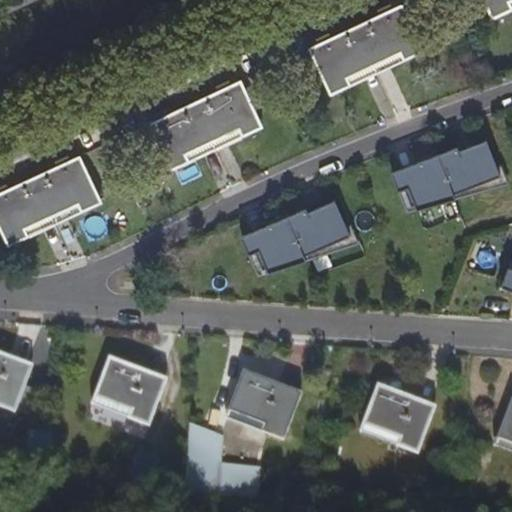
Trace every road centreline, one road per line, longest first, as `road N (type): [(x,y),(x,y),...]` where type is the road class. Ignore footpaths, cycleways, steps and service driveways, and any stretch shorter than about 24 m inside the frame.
road 1 (residential): [(40,302),(289,175),(511,90)]
road 2 (residential): [(40,302),(511,336)]
road 3 (residential): [(0,150),(322,0)]
